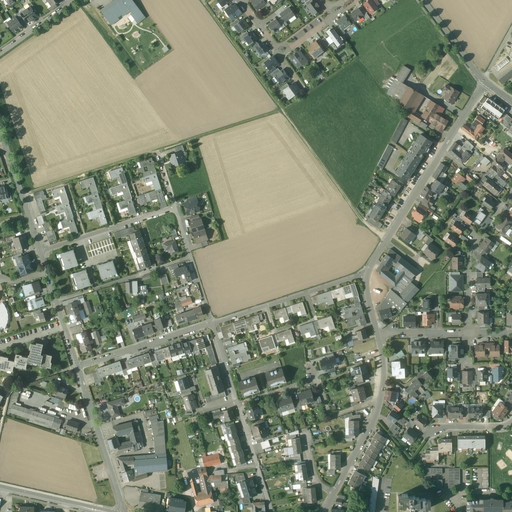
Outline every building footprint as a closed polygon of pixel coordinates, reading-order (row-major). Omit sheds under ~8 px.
[(111,4),(101,11),(105,16),(108,21),(110,24),(111,25),(118,19),(117,17),(121,14),(123,16),(130,11),(131,13),(131,14),(137,23),(144,17),(131,0),(116,0),(111,4)] [(262,0),(253,0),(251,2),(257,10),(265,4),(262,0)] [(376,7),(370,0),(369,0),(363,5),(367,9),(366,9),(367,10),(368,10),(370,13),(377,8),(376,6),(376,7)] [(313,2),(307,6),(311,11),(310,13),(312,14),(313,14),(320,9),(318,7),(319,6),(316,3),(316,4),(314,1),(313,2)] [(226,4),(222,7),(219,9),(221,12),(224,10),(228,6),(226,4)] [(228,6),(224,10),(226,13),(227,12),(233,7),(231,4),(228,6)] [(233,7),(227,12),(226,13),(231,19),(232,18),(233,19),(233,18),(235,19),(237,17),(237,15),(241,13),(235,6),(233,7)] [(33,10),(30,7),(25,10),(32,20),(34,19),(34,18),(37,16),(33,10)] [(289,8),(280,14),(282,18),(285,22),(294,15),(289,8)] [(361,13),(358,9),(351,14),(356,21),(363,16),(361,13)] [(25,10),(20,14),(23,17),(27,23),(29,22),(30,22),(32,20),(25,10)] [(369,18),(364,10),(361,13),(363,16),(366,20),(369,18)] [(345,16),(337,22),(340,26),(342,30),(343,30),(350,24),(345,16)] [(18,21),(16,17),(11,20),(18,30),(22,27),(18,21)] [(237,19),(230,25),(232,28),(234,26),(239,22),(237,19)] [(239,22),(234,26),(239,33),(243,30),(244,31),(244,29),(248,26),(243,19),(239,22)] [(285,27),(280,19),(277,21),(281,26),(281,27),(282,29),(285,27)] [(18,30),(11,20),(8,23),(7,23),(10,26),(14,33),(18,30)] [(276,20),(268,25),(271,29),(271,31),(272,33),(274,33),(276,32),(276,30),(281,27),(281,26),(277,21),(276,20)] [(333,30),(331,31),(330,29),(326,32),(333,42),(337,47),(343,42),(342,41),(343,40),(340,36),(339,37),(333,29),(333,30)] [(248,34),(244,37),(244,38),(249,45),(257,39),(255,36),(254,34),(253,34),(252,32),(248,34)] [(321,40),(319,37),(315,41),(315,42),(316,41),(319,45),(318,46),(320,48),(325,45),(321,40)] [(325,37),(321,40),(325,45),(327,47),(330,45),(330,44),(326,39),(325,37)] [(320,48),(318,46),(319,45),(316,41),(315,42),(307,48),(314,58),(323,51),(320,48)] [(259,45),(254,48),(255,49),(257,52),(258,51),(261,55),(268,50),(263,42),(259,45)] [(300,51),(295,55),(294,54),(291,56),(297,65),(300,62),(302,65),(307,61),(306,60),(303,56),(300,51)] [(306,53),(303,56),(306,60),(307,59),(309,62),(311,60),(306,53)] [(269,69),(270,70),(275,66),(279,64),(273,57),(264,63),(265,64),(269,69)] [(270,70),(267,72),(269,75),(271,74),(277,69),(275,66),(270,70)] [(403,66),(395,79),(401,82),(409,69),(403,66)] [(277,69),(271,74),(273,77),(274,76),(280,72),(278,68),(277,69)] [(280,72),(274,76),(281,84),(283,82),(283,81),(288,77),(286,74),(283,70),(280,72)] [(391,76),(385,87),(389,90),(395,79),(391,76)] [(401,82),(395,79),(389,90),(387,94),(400,102),(409,87),(401,82)] [(287,83),(280,88),(283,92),(284,91),(289,87),(287,83)] [(289,87),(284,91),(286,94),(287,93),(289,95),(287,97),(289,99),(300,91),(294,83),(289,87)] [(458,93),(446,86),(443,90),(447,92),(443,98),(444,99),(445,100),(446,101),(447,101),(452,104),(458,93)] [(400,102),(398,105),(405,109),(410,112),(413,114),(414,112),(424,96),(409,87),(400,102)] [(485,111),(492,101),(488,98),(487,99),(484,104),(481,108),(485,111)] [(434,114),(439,117),(444,109),(431,101),(426,109),(434,114)] [(492,101),(485,111),(489,114),(496,104),(492,101)] [(493,117),(500,107),(496,104),(489,114),(493,117)] [(500,107),(493,117),(497,120),(504,110),(500,107)] [(434,114),(426,109),(421,117),(422,117),(429,122),(434,114)] [(413,114),(410,112),(408,115),(408,116),(409,117),(413,120),(417,114),(414,112),(413,114)] [(417,114),(413,120),(418,123),(419,121),(422,117),(421,117),(417,114)] [(439,117),(434,114),(429,122),(437,127),(435,129),(441,133),(447,122),(439,117)] [(485,121),(478,116),(472,124),(472,123),(471,124),(477,128),(481,131),(483,128),(481,126),(485,121)] [(402,117),(390,140),(395,144),(407,121),(402,117)] [(429,122),(422,117),(419,121),(427,126),(429,122)] [(475,140),(478,135),(480,137),(482,134),(481,133),(482,131),(481,131),(477,128),(474,133),(464,125),(461,129),(475,140)] [(420,134),(407,153),(419,161),(431,142),(420,134)] [(474,147),(467,141),(461,148),(466,152),(469,155),(472,152),(471,150),(474,147)] [(458,153),(455,150),(458,146),(454,143),(448,152),(461,164),(469,155),(466,152),(462,156),(458,153)] [(511,154),(505,148),(499,155),(504,159),(508,162),(511,164),(511,162),(511,154)] [(176,153),(170,155),(172,161),(171,162),(173,166),(183,163),(182,159),(183,158),(181,152),(181,151),(176,153)] [(407,153),(395,173),(406,180),(414,168),(419,161),(407,153)] [(504,159),(499,155),(492,163),(497,167),(501,171),(504,167),(500,164),(504,159)] [(485,157),(480,162),(485,167),(490,162),(485,157)] [(157,173),(152,158),(140,162),(141,168),(148,166),(151,175),(156,173),(157,173)] [(448,167),(441,163),(432,177),(435,179),(437,176),(440,171),(444,173),(448,167)] [(501,171),(497,167),(496,168),(493,165),(489,171),(495,176),(494,176),(497,179),(498,177),(503,172),(501,171)] [(127,183),(122,167),(109,172),(111,177),(118,175),(121,185),(127,183)] [(161,189),(156,173),(151,175),(144,178),(146,183),(152,181),(155,191),(161,189)] [(464,179),(457,173),(452,181),(465,191),(467,188),(462,184),(461,184),(464,179)] [(93,177),(80,181),(82,187),(89,185),(92,195),(98,193),(99,192),(93,177)] [(440,182),(436,179),(429,189),(432,191),(437,194),(438,195),(441,190),(445,193),(448,188),(446,186),(440,182)] [(493,184),(488,180),(486,182),(484,185),(495,195),(502,187),(500,186),(496,183),(495,182),(493,184)] [(397,183),(392,181),(389,186),(397,191),(400,186),(397,183)] [(121,185),(111,189),(113,195),(117,194),(117,193),(122,191),(126,200),(131,199),(132,198),(127,183),(121,185)] [(397,191),(389,186),(386,191),(392,195),(394,196),(397,191)] [(6,187),(0,187),(0,192),(1,199),(8,198),(7,193),(6,187)] [(64,187),(52,191),(53,197),(60,195),(63,204),(69,202),(64,187)] [(429,189),(425,187),(420,195),(425,198),(428,199),(429,196),(430,197),(431,196),(432,196),(431,194),(432,191),(429,189)] [(155,191),(149,193),(151,199),(157,197),(160,206),(166,204),(161,189),(155,191)] [(386,191),(384,190),(381,195),(389,200),(392,195),(386,191)] [(437,194),(432,191),(431,194),(432,196),(431,196),(430,197),(429,196),(428,199),(432,202),(433,200),(434,200),(436,197),(436,195),(437,194)] [(92,195),(86,197),(87,203),(94,201),(97,210),(102,208),(103,208),(98,193),(92,195)] [(151,199),(149,193),(144,195),(146,203),(147,203),(152,201),(151,199)] [(144,195),(137,197),(141,206),(147,204),(147,203),(146,203),(144,195)] [(389,200),(381,195),(378,200),(379,201),(386,205),(389,200)] [(428,199),(425,198),(421,204),(425,207),(429,209),(433,203),(432,202),(428,199)] [(490,201),(486,198),(482,204),(490,209),(494,204),(490,201)] [(126,200),(119,203),(121,209),(127,206),(130,216),(137,214),(131,199),(126,200)] [(188,202),(184,204),(185,207),(186,207),(187,210),(186,210),(188,215),(199,211),(198,208),(199,207),(198,203),(196,203),(196,200),(197,200),(197,199),(188,202)] [(386,205),(379,201),(376,206),(384,211),(387,206),(386,205)] [(63,204),(56,207),(58,212),(64,210),(67,220),(73,218),(74,218),(69,202),(63,204)] [(384,211),(376,206),(373,211),(381,216),(384,211)] [(424,210),(418,206),(415,212),(414,211),(413,212),(412,213),(412,215),(413,215),(412,215),(416,217),(415,218),(420,221),(426,211),(424,210)] [(429,209),(425,207),(424,210),(426,211),(431,215),(433,211),(429,209)] [(97,210),(90,212),(92,218),(98,216),(101,225),(107,223),(102,208),(97,210)] [(474,218),(472,220),(479,225),(486,215),(482,213),(484,210),(481,208),(479,211),(480,212),(475,219),(474,218)] [(381,216),(373,211),(370,215),(369,216),(370,217),(373,218),(375,220),(377,221),(381,216)] [(462,218),(461,219),(463,220),(469,224),(472,220),(474,218),(466,212),(462,218)] [(45,224),(42,215),(41,216),(40,215),(36,217),(39,225),(43,224),(45,224)] [(511,222),(509,220),(503,216),(499,222),(508,228),(511,223),(511,222)] [(67,220),(61,222),(62,227),(69,225),(72,235),(78,233),(73,218),(67,220)] [(200,219),(190,223),(193,233),(203,230),(202,225),(203,223),(202,220),(200,219)] [(455,222),(451,228),(459,234),(463,227),(457,223),(456,222),(455,222)] [(508,228),(499,222),(496,227),(501,231),(505,233),(508,228)] [(415,235),(406,228),(400,236),(408,243),(415,235)] [(426,234),(419,228),(415,235),(416,236),(421,240),(426,234)] [(203,230),(193,233),(197,243),(201,242),(206,240),(207,238),(207,235),(205,235),(203,230)] [(130,234),(130,235),(132,240),(142,237),(140,231),(136,233),(133,234),(130,234)] [(15,238),(13,239),(15,245),(26,242),(25,235),(15,238)] [(450,235),(445,241),(453,247),(458,240),(450,235)] [(142,237),(132,240),(134,246),(143,243),(142,237)] [(429,237),(424,243),(428,246),(430,243),(433,240),(429,237)] [(490,241),(486,238),(480,247),(483,249),(487,252),(489,249),(490,249),(494,244),(490,241)] [(499,243),(492,238),(490,241),(494,244),(497,246),(499,243)] [(175,241),(163,244),(165,250),(170,248),(172,255),(179,253),(175,241)] [(26,242),(15,245),(17,251),(22,249),(28,247),(26,242)] [(143,243),(134,246),(135,252),(145,248),(143,243)] [(428,246),(423,252),(426,254),(426,255),(429,257),(430,257),(432,255),(434,257),(439,250),(430,243),(428,246)] [(145,248),(135,252),(137,257),(147,254),(145,248)] [(400,258),(390,249),(388,252),(393,255),(391,257),(394,259),(397,261),(400,258)] [(79,265),(73,250),(60,254),(61,257),(59,258),(62,267),(64,266),(65,269),(79,265)] [(147,254),(137,257),(139,263),(149,260),(147,254)] [(386,254),(381,262),(387,266),(388,267),(394,259),(391,257),(386,254)] [(22,257),(16,259),(18,265),(29,262),(27,255),(22,257)] [(484,258),(481,256),(478,261),(487,267),(490,262),(484,258)] [(462,269),(462,257),(460,257),(454,258),(452,258),(452,264),(454,264),(454,269),(462,269)] [(417,271),(400,258),(397,261),(395,265),(401,270),(405,273),(412,278),(417,271)] [(149,260),(139,263),(141,269),(143,268),(151,266),(149,260)] [(113,261),(97,266),(102,279),(105,278),(106,280),(115,277),(114,275),(117,274),(114,264),(113,261)] [(487,267),(478,261),(474,266),(483,273),(487,267)] [(29,262),(18,265),(21,273),(22,274),(25,273),(26,274),(28,273),(29,272),(32,271),(29,262)] [(179,268),(174,269),(176,276),(180,275),(187,273),(185,266),(179,268)] [(384,269),(379,266),(376,271),(380,275),(384,269)] [(395,278),(384,269),(380,275),(393,285),(395,286),(399,281),(395,278)] [(91,285),(86,270),(73,274),(74,277),(72,278),(75,287),(77,286),(78,289),(91,285)] [(401,270),(395,278),(399,281),(405,273),(401,270)] [(187,273),(180,275),(181,279),(182,279),(183,284),(187,282),(192,281),(189,272),(187,273)] [(399,281),(395,286),(393,285),(390,289),(399,297),(411,282),(413,279),(412,278),(405,273),(399,281)] [(166,274),(160,276),(162,285),(169,283),(166,274)] [(462,291),(462,278),(460,278),(452,278),(452,291),(462,291)] [(482,278),(477,279),(477,287),(485,287),(485,286),(489,286),(489,278),(482,278)] [(137,281),(132,281),(132,282),(126,282),(126,292),(133,292),(138,292),(137,290),(137,286),(137,281)] [(38,282),(26,286),(27,290),(24,291),(26,295),(31,294),(31,293),(39,291),(41,290),(38,282)] [(411,282),(399,297),(407,303),(419,289),(411,282)] [(355,283),(341,288),(344,295),(352,293),(353,297),(358,296),(359,296),(355,283)] [(146,286),(137,286),(137,290),(144,290),(144,295),(148,295),(148,290),(146,290),(146,286)] [(341,288),(330,291),(332,299),(339,297),(341,301),(345,299),(344,295),(341,288)] [(399,297),(390,289),(385,298),(393,305),(400,311),(407,303),(399,297)] [(330,291),(317,296),(319,303),(319,304),(327,301),(329,305),(334,304),(332,299),(330,291)] [(317,296),(310,298),(313,305),(319,303),(317,296)] [(460,296),(451,297),(451,300),(451,301),(450,302),(450,304),(451,305),(451,306),(452,307),(453,307),(454,308),(457,308),(458,307),(462,307),(462,300),(460,300),(460,296)] [(42,298),(35,300),(35,299),(30,301),(32,306),(34,306),(35,308),(45,305),(42,298)] [(390,310),(389,309),(391,308),(393,305),(385,298),(381,305),(382,310),(380,311),(380,312),(378,312),(380,316),(381,316),(382,319),(391,316),(390,312),(392,312),(391,310),(390,310)] [(434,300),(424,300),(423,300),(423,304),(424,304),(424,308),(424,309),(429,309),(434,309),(434,308),(433,300),(434,300)] [(0,331),(1,331),(0,330),(0,328),(1,327),(5,329),(6,326),(7,323),(8,323),(7,323),(8,320),(8,319),(8,316),(8,315),(7,312),(8,311),(7,311),(6,308),(5,306),(5,305),(3,303),(2,302),(0,304),(0,331)] [(76,302),(68,305),(71,314),(79,311),(76,302)] [(303,302),(291,306),(293,312),(293,314),(300,312),(302,316),(306,314),(303,302)] [(355,307),(345,310),(347,314),(343,315),(344,319),(348,318),(353,316),(351,312),(356,311),(358,315),(363,313),(361,305),(355,307)] [(193,310),(185,313),(188,321),(188,322),(197,319),(196,318),(203,316),(200,307),(193,309),(193,310)] [(285,308),(274,312),(276,319),(283,317),(284,321),(289,320),(287,314),(285,308)] [(42,313),(39,314),(39,316),(41,322),(50,319),(48,311),(42,313)] [(79,311),(71,314),(74,323),(82,320),(79,311)] [(185,313),(176,316),(178,324),(188,321),(185,313)] [(353,316),(348,318),(349,322),(346,323),(347,327),(356,325),(354,321),(359,319),(360,323),(366,321),(363,313),(358,315),(353,316)] [(258,315),(250,317),(250,319),(245,320),(247,327),(249,331),(254,330),(253,325),(260,323),(260,320),(258,315)] [(331,316),(318,321),(320,326),(320,329),(328,326),(329,331),(335,329),(331,316)] [(415,317),(404,317),(404,326),(415,326),(415,321),(415,317)] [(160,318),(154,320),(156,325),(152,326),(153,329),(157,327),(158,330),(164,329),(162,323),(165,322),(164,319),(161,320),(160,318)] [(238,323),(234,324),(236,331),(237,335),(242,333),(240,329),(247,327),(245,320),(245,319),(238,321),(238,323)] [(225,327),(220,329),(221,332),(223,337),(224,339),(229,338),(228,333),(236,331),(234,324),(233,323),(225,326),(225,327)] [(312,323),(299,327),(302,335),(309,332),(311,337),(316,335),(314,328),(312,323)] [(152,324),(142,327),(145,335),(154,332),(153,329),(152,326),(152,324)] [(142,327),(133,330),(136,338),(145,335),(142,327)] [(365,329),(356,331),(358,339),(359,341),(362,341),(364,340),(364,338),(367,338),(365,329)] [(291,330),(278,334),(279,340),(280,342),(288,339),(289,344),(295,342),(291,330)] [(86,332),(77,335),(80,344),(89,341),(86,332)] [(100,337),(95,339),(97,345),(102,343),(107,341),(105,335),(100,337)] [(272,336),(258,340),(261,348),(268,346),(270,350),(276,348),(274,342),(272,336)] [(204,342),(202,338),(196,340),(198,348),(201,347),(201,349),(206,347),(205,345),(204,342)] [(89,341),(80,344),(83,353),(91,350),(90,345),(94,343),(93,340),(89,342),(89,341)] [(196,340),(189,342),(192,350),(194,350),(194,351),(199,350),(198,348),(196,340)] [(182,342),(175,345),(178,353),(180,353),(180,354),(185,352),(182,344),(182,342)] [(189,342),(182,344),(185,352),(187,352),(188,353),(192,352),(192,350),(189,342)] [(28,357),(27,362),(32,363),(32,362),(41,364),(41,367),(47,368),(47,367),(51,368),(52,363),(51,362),(52,356),(43,354),(43,355),(41,355),(43,344),(37,343),(37,344),(31,343),(31,347),(32,347),(30,355),(29,355),(28,357)] [(233,346),(227,348),(230,357),(235,355),(234,351),(238,349),(240,353),(245,352),(248,350),(247,346),(243,347),(242,343),(233,346)] [(175,345),(168,347),(171,355),(174,355),(174,356),(178,355),(178,353),(175,345)] [(482,345),(482,346),(475,346),(475,355),(479,355),(479,356),(484,356),(484,350),(484,345),(482,345)] [(499,355),(499,345),(492,345),(490,345),(490,350),(490,356),(495,356),(495,355),(499,355)] [(168,347),(162,349),(165,357),(167,357),(167,358),(172,357),(171,355),(168,347)] [(162,349),(155,351),(156,354),(157,360),(158,360),(160,359),(160,360),(165,359),(165,357),(162,349)] [(235,355),(230,357),(232,365),(238,363),(236,359),(241,358),(243,361),(251,359),(249,354),(246,356),(245,352),(240,353),(235,355)] [(27,362),(28,357),(22,356),(22,355),(16,354),(15,361),(14,366),(16,366),(16,367),(22,368),(23,367),(26,368),(27,362)] [(149,354),(141,356),(144,365),(151,362),(152,362),(150,356),(149,354)] [(13,371),(14,366),(15,361),(8,360),(9,358),(1,356),(0,358),(0,369),(8,371),(8,370),(13,371)] [(141,356),(134,359),(137,367),(144,365),(141,356)] [(337,366),(334,356),(325,359),(320,361),(321,364),(322,367),(323,370),(329,368),(329,369),(335,367),(337,366)] [(134,359),(127,361),(127,362),(130,369),(137,367),(134,359)] [(120,361),(112,364),(115,373),(123,370),(121,364),(120,361)] [(399,362),(392,362),(392,375),(396,375),(396,378),(404,378),(404,369),(399,369),(399,362)] [(112,364),(105,366),(105,367),(108,375),(115,373),(112,364)] [(354,368),(355,375),(367,372),(366,366),(364,365),(363,366),(354,368)] [(105,367),(97,369),(98,372),(99,375),(100,377),(108,375),(105,367)] [(211,369),(206,370),(209,382),(220,379),(217,367),(211,369)] [(498,367),(498,369),(493,369),(493,376),(493,381),(498,381),(499,380),(499,377),(502,377),(502,374),(503,373),(503,370),(502,370),(502,367),(498,367)] [(457,373),(456,368),(448,369),(448,377),(452,377),(457,377),(457,373)] [(273,371),(278,385),(281,384),(281,385),(287,383),(286,380),(285,381),(281,369),(276,370),(273,371)] [(278,385),(273,371),(271,372),(265,374),(269,386),(270,389),(275,387),(274,386),(278,385)] [(472,371),(463,371),(463,384),(465,384),(467,385),(468,385),(469,384),(471,384),(472,384),(472,381),(472,371)] [(487,371),(478,371),(478,376),(478,381),(480,381),(487,381),(487,371)] [(367,372),(355,375),(357,381),(357,382),(362,380),(369,379),(367,372)] [(427,372),(423,375),(428,381),(432,378),(427,372)] [(249,379),(247,380),(251,393),(254,392),(254,393),(260,392),(259,389),(258,389),(255,377),(249,379)] [(186,378),(178,381),(181,390),(189,388),(186,378)] [(220,379),(209,382),(213,394),(224,391),(220,379)] [(251,393),(247,380),(244,381),(238,383),(242,395),(243,397),(248,396),(248,394),(251,393)] [(418,380),(409,386),(412,389),(414,391),(418,387),(422,384),(418,380)] [(422,384),(418,387),(423,393),(427,390),(426,389),(422,384)] [(405,391),(398,385),(397,385),(395,388),(398,389),(397,392),(396,392),(395,392),(397,392),(399,393),(402,395),(405,391)] [(355,388),(351,389),(353,396),(364,393),(363,386),(355,388)] [(69,390),(59,387),(58,392),(60,393),(59,396),(66,398),(69,390)] [(414,391),(412,389),(408,393),(415,398),(418,396),(414,391)] [(310,390),(304,392),(308,404),(314,402),(310,390)] [(397,392),(395,392),(396,392),(387,390),(385,400),(393,401),(394,401),(397,401),(399,393),(397,392)] [(213,394),(205,397),(207,403),(226,396),(224,391),(213,394)] [(304,392),(298,394),(302,406),(308,404),(304,392)] [(364,393),(353,396),(354,402),(357,401),(366,399),(364,393)] [(192,395),(183,397),(187,410),(187,411),(192,410),(197,408),(195,404),(192,395)] [(291,397),(284,399),(288,410),(294,408),(293,403),(291,397)] [(123,398),(107,403),(112,418),(116,417),(120,415),(117,406),(125,404),(123,398)] [(288,410),(284,399),(278,401),(282,412),(288,410)] [(60,400),(58,407),(62,408),(63,406),(68,408),(70,403),(60,400)] [(397,401),(394,401),(393,401),(393,405),(391,406),(397,412),(403,405),(399,401),(397,401)] [(503,405),(499,403),(496,408),(505,414),(509,409),(503,405)] [(46,415),(12,404),(10,413),(29,419),(28,421),(48,428),(49,428),(56,430),(57,428),(59,428),(61,420),(46,415)] [(391,406),(389,404),(387,407),(389,410),(391,411),(396,414),(397,412),(391,406)] [(442,408),(442,405),(438,405),(433,405),(433,416),(438,416),(438,417),(442,417),(442,408)] [(251,409),(247,410),(246,411),(249,420),(250,420),(255,419),(256,419),(257,418),(258,418),(257,414),(258,413),(259,412),(257,409),(257,408),(256,407),(251,409)] [(231,408),(223,411),(224,415),(226,421),(234,418),(231,408)] [(498,419),(499,417),(502,419),(505,414),(496,408),(492,412),(495,414),(493,416),(494,418),(496,420),(498,419)] [(396,414),(391,411),(387,418),(391,421),(391,420),(395,422),(399,416),(396,414)] [(417,418),(415,419),(413,422),(415,424),(422,428),(427,422),(419,416),(417,418)] [(150,421),(153,438),(155,455),(166,454),(163,421),(158,422),(157,419),(150,421)] [(79,424),(68,420),(66,429),(76,432),(79,424)] [(132,422),(113,427),(115,436),(130,432),(134,431),(133,429),(132,422)] [(400,428),(393,423),(388,430),(393,437),(400,428)] [(257,426),(252,428),(254,434),(265,430),(264,424),(263,424),(257,426)] [(229,426),(226,427),(228,433),(235,431),(236,431),(236,429),(235,429),(234,425),(229,426)] [(411,430),(409,428),(409,429),(403,436),(409,440),(409,439),(412,441),(417,435),(411,430)] [(265,430),(254,434),(256,440),(262,438),(267,436),(265,430)] [(138,432),(134,433),(134,431),(130,432),(132,442),(133,444),(141,442),(138,432)] [(228,433),(227,433),(229,440),(230,440),(237,437),(237,436),(235,431),(228,433)] [(381,435),(377,433),(373,438),(374,438),(383,444),(386,439),(381,435)] [(471,450),(471,436),(458,436),(458,451),(471,450)] [(485,436),(471,436),(471,450),(485,450),(485,436)] [(116,437),(107,440),(110,450),(115,448),(119,447),(119,445),(116,437)] [(237,437),(230,440),(231,446),(239,443),(240,443),(239,442),(238,437),(237,437)] [(383,444),(374,438),(371,443),(380,449),(383,444)] [(296,439),(292,440),(292,447),(300,446),(299,439),(296,439)] [(268,440),(263,442),(260,443),(262,449),(270,447),(268,440)] [(451,440),(440,440),(440,441),(438,441),(438,448),(438,455),(442,455),(442,454),(451,454),(451,440)] [(132,442),(119,445),(119,447),(115,448),(116,454),(134,450),(133,444),(132,442)] [(141,442),(133,444),(134,450),(143,448),(141,442)] [(231,446),(233,452),(241,449),(241,448),(239,443),(231,446)] [(380,449),(371,443),(368,448),(368,449),(377,454),(380,449)] [(300,446),(292,447),(293,454),(294,454),(300,453),(301,453),(300,446)] [(438,455),(438,448),(430,448),(430,450),(425,451),(425,455),(422,455),(422,462),(438,462),(438,455)] [(241,449),(233,452),(235,458),(243,456),(244,455),(243,454),(242,449),(241,449)] [(368,449),(365,454),(374,460),(377,455),(377,454),(368,449)] [(155,455),(134,456),(134,464),(135,476),(142,474),(147,472),(168,471),(166,454),(155,455)] [(218,454),(206,458),(208,466),(213,465),(213,466),(221,464),(219,457),(219,454),(218,454)] [(365,454),(362,459),(371,465),(374,460),(365,454)] [(134,456),(117,458),(122,473),(129,470),(127,465),(134,464),(134,456)] [(235,458),(237,465),(241,463),(246,462),(245,462),(245,461),(244,461),(243,456),(235,458)] [(371,465),(362,459),(359,464),(365,468),(368,470),(371,465)] [(305,464),(297,465),(298,465),(298,472),(306,471),(305,464)] [(201,469),(198,469),(200,477),(200,479),(207,477),(205,468),(201,469)] [(198,469),(188,473),(190,480),(194,479),(200,477),(198,469)] [(122,473),(125,482),(133,480),(133,479),(132,477),(134,476),(131,470),(129,470),(122,473)] [(306,471),(298,472),(299,480),(307,479),(306,471)] [(357,472),(355,471),(352,475),(363,481),(365,476),(363,475),(357,472)] [(243,473),(234,474),(238,484),(241,483),(240,482),(246,481),(243,473)] [(215,475),(212,475),(214,483),(221,482),(221,475),(215,475)] [(363,481),(352,475),(350,480),(361,485),(363,481)] [(374,511),(379,479),(373,476),(368,511),(374,511)] [(207,477),(200,479),(202,489),(210,487),(209,483),(207,477)] [(246,481),(240,482),(241,483),(243,490),(255,486),(252,479),(246,481)] [(361,485),(350,480),(348,484),(357,489),(358,490),(361,485)] [(255,486),(243,490),(245,497),(246,498),(249,496),(250,496),(251,497),(254,496),(253,495),(257,494),(255,486)] [(349,502),(347,503),(346,505),(343,511),(348,511),(356,490),(357,491),(357,489),(354,488),(349,502)] [(211,491),(205,493),(208,503),(214,502),(211,491)] [(148,493),(141,492),(139,501),(160,504),(161,495),(148,493)] [(198,495),(194,496),(197,506),(208,503),(205,493),(203,493),(198,495)] [(419,497),(415,497),(415,496),(408,496),(407,494),(402,494),(402,496),(398,496),(398,500),(402,500),(402,505),(407,505),(407,506),(410,506),(410,511),(414,511),(414,508),(425,508),(425,509),(428,509),(428,508),(430,507),(430,499),(425,500),(425,498),(419,499),(419,497)] [(315,495),(307,495),(308,503),(310,503),(316,502),(315,495)] [(183,500),(171,498),(169,511),(172,511),(184,511),(186,502),(183,502),(183,500)] [(503,502),(503,499),(496,499),(493,499),(493,498),(490,498),(490,499),(487,499),(483,499),(483,510),(483,511),(488,511),(497,511),(502,511),(502,502),(503,502)] [(479,500),(471,500),(471,501),(467,501),(467,505),(466,505),(466,511),(474,511),(475,511),(477,509),(478,509),(481,509),(481,510),(483,510),(483,499),(479,499),(479,500)] [(511,511),(511,500),(509,500),(509,501),(506,501),(506,502),(503,502),(502,502),(502,511),(511,511)]
